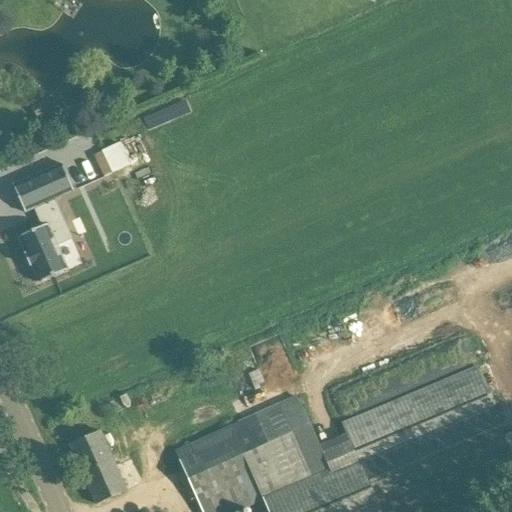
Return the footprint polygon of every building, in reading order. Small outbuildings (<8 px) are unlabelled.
[(102,151),(93,155),(104,177),(113,173),(102,151)] [(62,164),(13,185),(25,213),(35,208),(54,200),(74,191),(62,164)] [(43,227),(19,237),(26,255),(25,255),(30,266),(31,266),(39,283),(68,270),(57,245),(71,239),(54,200),(35,208),(43,227)] [(462,279),(296,340),(307,371),(474,311),(462,279)] [(297,397),(176,452),(203,511),(234,511),(262,500),(265,499),(270,511),(407,511),(511,468),(511,458),(475,367),(343,424),(351,443),(360,463),(330,476),(327,470),(330,469),(297,397)] [(127,491),(116,466),(100,431),(70,444),(97,504),(127,491)]
